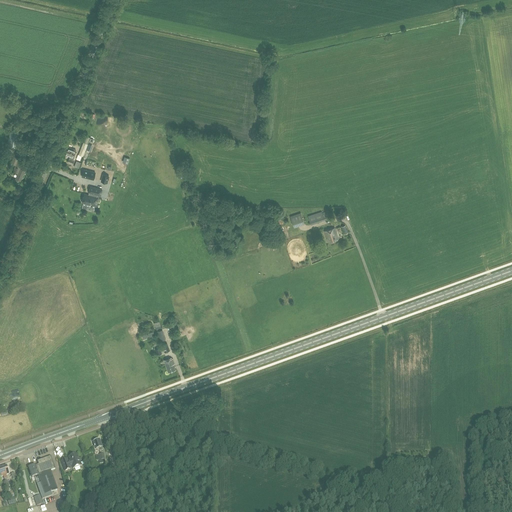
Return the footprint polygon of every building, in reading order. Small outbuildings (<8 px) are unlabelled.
[(10,129),(10,130),(7,145),(18,148),(21,133),(21,132),(10,129)] [(87,146),(82,144),(78,155),(83,157),(87,146)] [(74,158),(73,158),(76,150),(68,147),(65,155),(70,157),(69,159),(68,163),(72,164),(74,161),(73,160),(74,158)] [(11,163),(16,165),(13,171),(18,174),(15,180),(20,183),(25,171),(20,169),(23,164),(20,163),(22,160),(14,156),(11,163)] [(95,172),(83,170),(82,176),(93,179),(95,172)] [(84,194),(82,203),(96,206),(98,198),(97,197),(97,195),(100,196),(102,190),(90,187),(89,193),(89,195),(84,194)] [(311,225),(328,220),(325,212),(322,213),(321,212),(308,216),(311,225)] [(290,216),(294,228),(304,224),(301,213),(290,216)] [(328,243),(338,239),(334,228),(324,232),(328,243)] [(162,329),(159,321),(154,323),(157,331),(160,341),(166,339),(162,329)] [(167,343),(162,345),(164,353),(170,351),(167,343)] [(168,373),(175,370),(171,358),(163,360),(168,373)] [(100,440),(93,442),(95,447),(94,447),(95,450),(95,451),(96,451),(97,451),(98,451),(100,451),(103,450),(102,447),(103,447),(100,440)] [(99,454),(99,455),(97,456),(97,457),(96,457),(97,460),(98,460),(98,461),(99,460),(100,464),(105,462),(105,459),(104,454),(99,454)] [(67,459),(61,461),(65,471),(71,469),(70,467),(72,466),(73,468),(80,466),(79,463),(81,463),(79,458),(78,458),(77,455),(74,455),(72,455),(71,456),(69,457),(71,461),(68,462),(67,459)] [(36,465),(35,465),(46,498),(53,496),(51,492),(57,490),(51,470),(55,469),(51,457),(37,461),(38,464),(35,465),(36,465)] [(87,470),(95,468),(93,460),(85,462),(87,470)] [(6,465),(0,467),(0,472),(2,472),(5,479),(7,478),(6,475),(9,474),(6,465)] [(32,477),(34,477),(42,500),(46,498),(35,465),(29,468),(32,477)] [(7,480),(3,482),(6,490),(11,488),(10,485),(9,486),(7,480)] [(33,497),(37,506),(43,503),(41,495),(33,497)]
